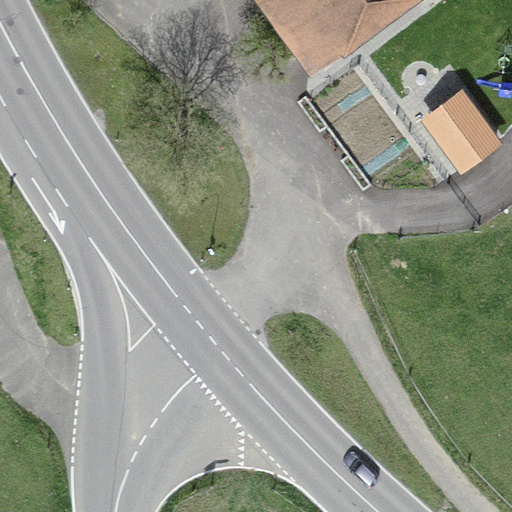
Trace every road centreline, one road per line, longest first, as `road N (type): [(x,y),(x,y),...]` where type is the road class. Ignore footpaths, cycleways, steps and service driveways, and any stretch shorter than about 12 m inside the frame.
road 1 (primary): [(218,347),(89,178),(0,25)]
road 2 (track): [(286,267),(342,313),(427,452),(481,511)]
road 3 (primary): [(380,511),(218,347)]
road 4 (tertiary): [(115,511),(149,428),(218,347)]
